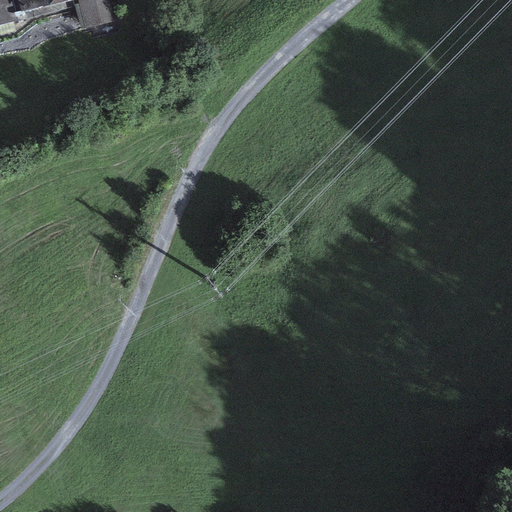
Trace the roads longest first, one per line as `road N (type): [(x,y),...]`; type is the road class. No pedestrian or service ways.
road 1 (track): [(0,498),(48,454),(99,385),(216,127),(346,0)]
road 2 (trunk): [(361,0),(227,91),(0,206)]
